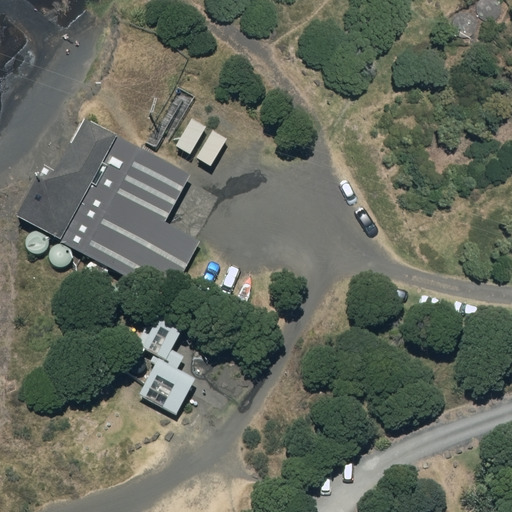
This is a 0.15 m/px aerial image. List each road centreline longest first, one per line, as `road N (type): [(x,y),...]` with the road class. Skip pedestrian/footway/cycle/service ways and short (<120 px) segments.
road 1 (track): [(88,511),(160,486),(203,454),(281,360),(344,250)]
road 2 (track): [(381,264),(298,115),(232,39),(161,0)]
